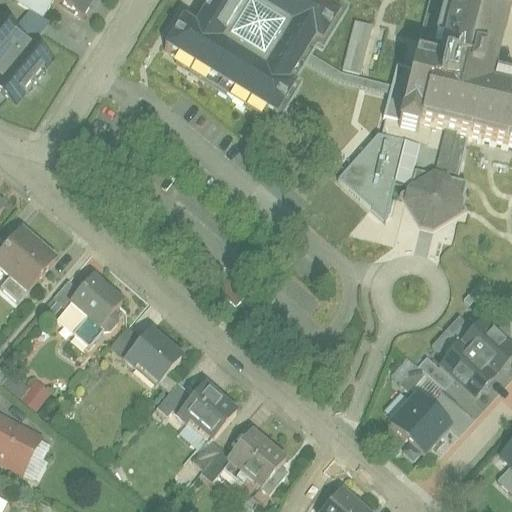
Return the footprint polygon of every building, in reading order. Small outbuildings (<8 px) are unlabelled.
[(72,0),(35,0),(62,17),(72,0)] [(160,54),(276,124),(297,90),(290,85),(312,50),(319,55),(340,19),(307,0),(208,0),(190,31),(178,24),(160,54)] [(511,0),(441,0),(422,79),(401,75),(386,141),(375,140),(335,186),(378,226),(430,238),(460,220),(465,189),(456,188),(466,145),(511,156),(511,101),(489,96),(511,0)] [(51,62),(0,20),(0,94),(14,106),(51,62)] [(349,38),(365,42),(368,28),(352,24),(349,38)] [(46,272),(14,241),(0,254),(0,278),(21,298),(46,272)] [(468,306),(485,288),(479,282),(462,301),(468,306)] [(118,310),(84,283),(65,306),(100,334),(118,310)] [(41,312),(49,320),(63,306),(55,298),(41,312)] [(474,404),(511,362),(511,354),(480,326),(474,334),(459,320),(431,350),(446,363),(439,372),(474,404)] [(183,359),(148,331),(121,365),(156,393),(183,359)] [(18,386),(10,395),(32,414),(48,396),(33,383),(25,393),(18,386)] [(197,393),(173,422),(201,444),(224,415),(197,393)] [(416,401),(389,430),(425,464),(453,435),(416,401)] [(0,431),(0,466),(26,479),(39,451),(0,431)] [(225,468),(254,492),(278,464),(249,440),(225,468)] [(511,445),(496,462),(511,476),(511,445)] [(358,511),(339,495),(324,511),(358,511)]
